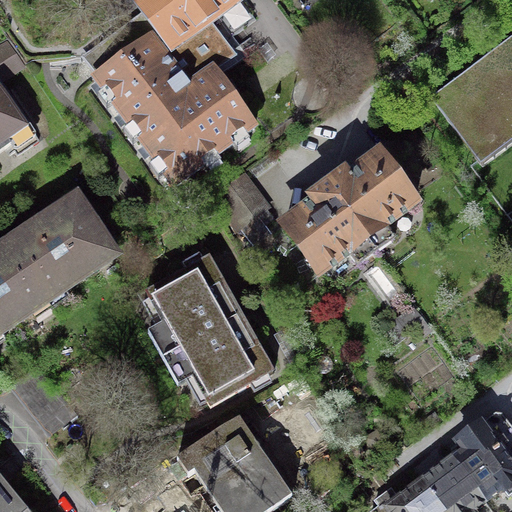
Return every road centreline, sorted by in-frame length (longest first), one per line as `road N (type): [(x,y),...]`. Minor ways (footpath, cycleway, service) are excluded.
road 1 (residential): [(497,0),(289,152)]
road 2 (residential): [(82,511),(0,416)]
